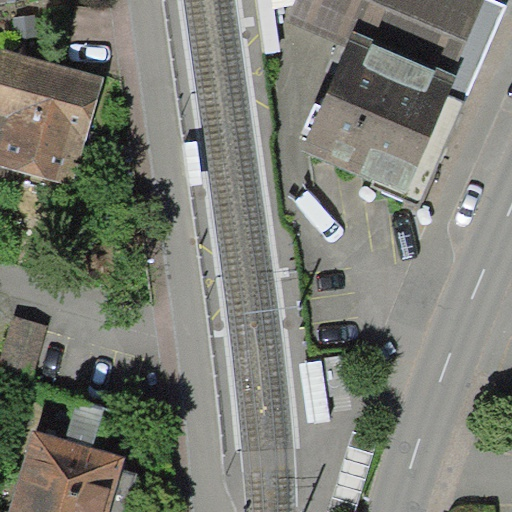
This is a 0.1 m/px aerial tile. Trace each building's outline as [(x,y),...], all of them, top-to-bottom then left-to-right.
[(70,0),(0,0),(0,11),(71,3),(70,0)] [(501,12),(475,0),(296,0),(285,26),(345,53),(302,145),(416,197),(468,83),(501,12)] [(119,86),(5,57),(0,77),(0,173),(90,197),(119,86)] [(47,334),(14,323),(0,367),(0,381),(29,391),(47,334)] [(354,429),(331,507),(348,511),(356,511),(379,437),(354,429)] [(128,511),(143,463),(44,434),(21,511),(128,511)]
